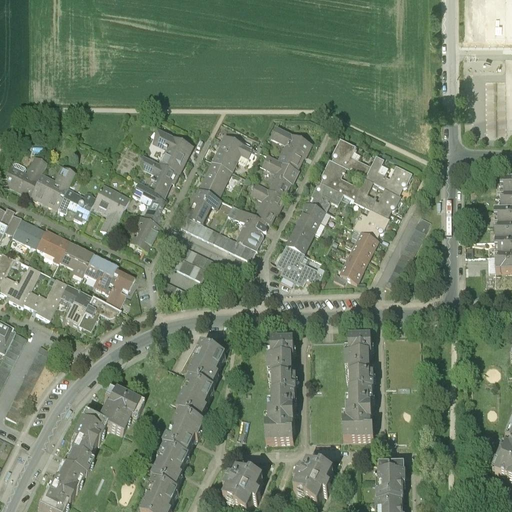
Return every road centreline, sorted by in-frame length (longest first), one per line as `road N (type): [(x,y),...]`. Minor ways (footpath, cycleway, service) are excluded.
road 1 (unclassified): [(14,511),(91,387),(156,350),(455,338)]
road 2 (unclassified): [(451,0),(453,185)]
road 3 (unclassified): [(453,185),(455,338)]
